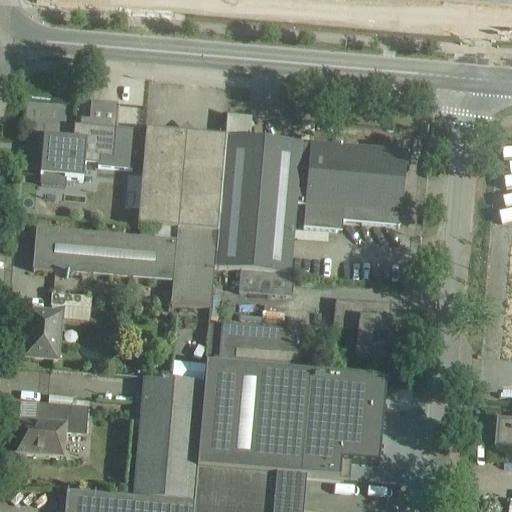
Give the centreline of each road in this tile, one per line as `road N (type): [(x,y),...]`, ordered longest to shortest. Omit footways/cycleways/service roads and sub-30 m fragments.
road 1 (unclassified): [(472,82),(0,39)]
road 2 (unclassified): [(433,511),(472,82)]
